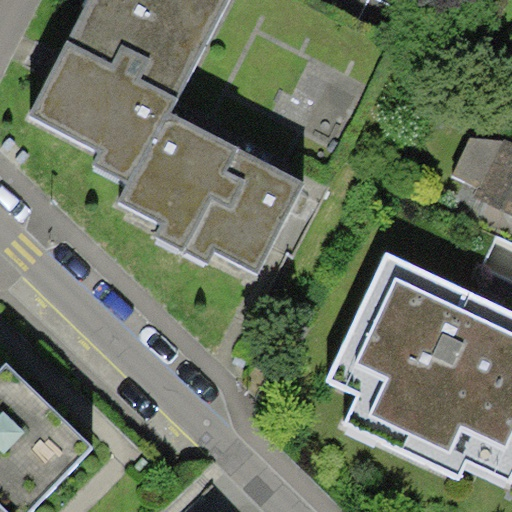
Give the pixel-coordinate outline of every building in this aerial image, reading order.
[(223,0),(96,0),(41,114),(109,147),(99,166),(135,183),(223,0)] [(313,193),(173,117),(127,202),(164,222),(153,242),(204,270),(213,254),(265,282),(313,193)] [(472,146),(456,180),(482,191),(477,203),(511,218),(511,147),(506,145),(472,146)] [(511,511),(511,310),(377,249),(302,413),(331,427),(317,458),(434,511),(469,511),(471,509),(477,511),(511,511)] [(0,511),(33,511),(96,451),(9,362),(0,370),(0,511)]
